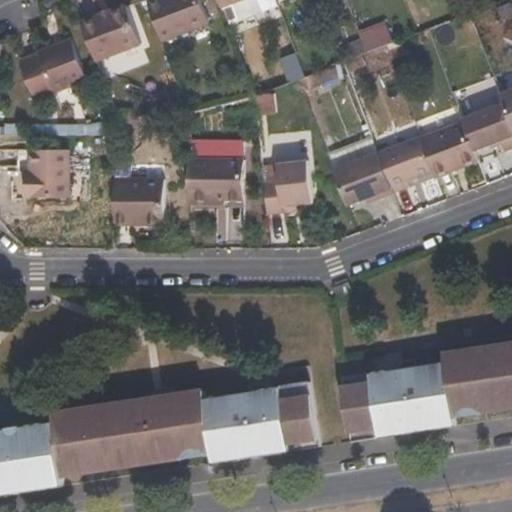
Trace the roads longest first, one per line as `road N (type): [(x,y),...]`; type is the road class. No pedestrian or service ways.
road 1 (residential): [(511,197),(313,269),(58,271),(0,257)]
road 2 (tertiary): [(511,466),(220,511)]
